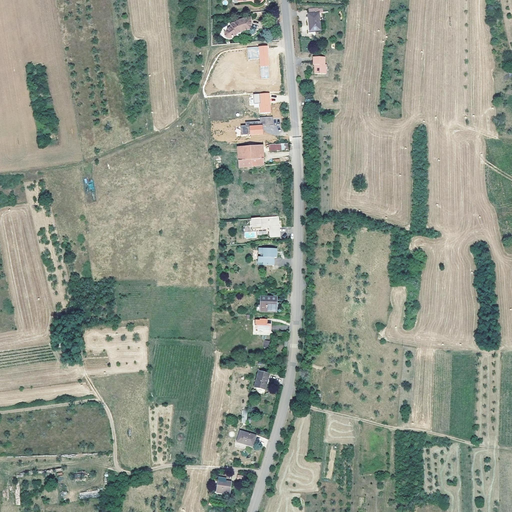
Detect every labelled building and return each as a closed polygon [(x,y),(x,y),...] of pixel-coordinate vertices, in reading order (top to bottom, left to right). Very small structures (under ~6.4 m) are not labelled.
[(308,10),(309,19),(310,32),(315,31),(316,31),(321,30),(319,14),(319,9),(317,9),(308,10)] [(310,32),(309,19),(307,19),(309,33),(315,33),(315,31),(310,32)] [(247,21),(242,22),(238,25),(233,26),(226,27),(226,32),(224,34),(224,37),(225,39),(227,41),(230,42),(232,40),(236,37),(243,33),(251,31),(251,20),(247,21)] [(270,78),(267,45),(247,47),(248,59),(259,58),(261,78),(270,78)] [(314,73),(316,73),(326,73),(326,64),(324,64),(324,57),(316,57),(313,57),(313,64),(315,64),(315,67),(314,73)] [(270,93),(253,94),(254,103),(259,103),(259,113),(271,113),(270,93)] [(237,145),(263,143),(262,130),(236,132),(237,145)] [(264,144),(238,146),(239,166),(264,164),(264,144)] [(275,216),(247,218),(248,228),(265,227),(265,237),(276,236),(275,216)] [(270,248),(254,248),(254,254),(256,254),(256,257),(254,257),(254,262),(259,262),(259,265),(269,265),(269,257),(273,257),(273,253),(270,253),(270,248)] [(276,312),(276,297),(257,297),(256,311),(276,312)] [(271,330),(272,324),(268,324),(268,319),(260,319),(260,320),(256,320),(255,329),(271,330)] [(258,371),(254,387),(264,389),(268,373),(258,371)] [(238,443),(254,446),(256,436),(240,433),(238,443)] [(232,481),(225,480),(225,477),(218,476),(218,479),(215,479),(214,486),(217,486),(216,490),(230,493),(232,481)]
